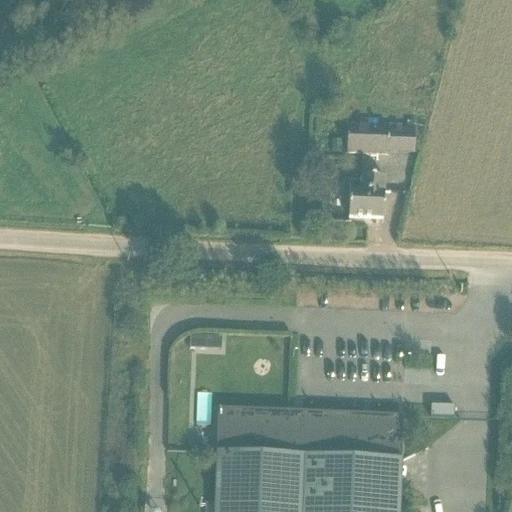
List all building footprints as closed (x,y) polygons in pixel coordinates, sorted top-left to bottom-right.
[(387,130),(346,130),(345,158),(386,159),(386,156),(413,156),(414,131),(400,130),(400,129),(394,129),(394,130),(387,130)] [(347,221),(382,222),(383,181),(359,180),(359,186),(348,186),(347,221)] [(189,352),(220,353),(220,341),(190,340),(189,352)] [(215,457),(398,464),(401,419),(217,412),(215,457)] [(396,511),(398,464),(215,457),(212,511),(396,511)]
